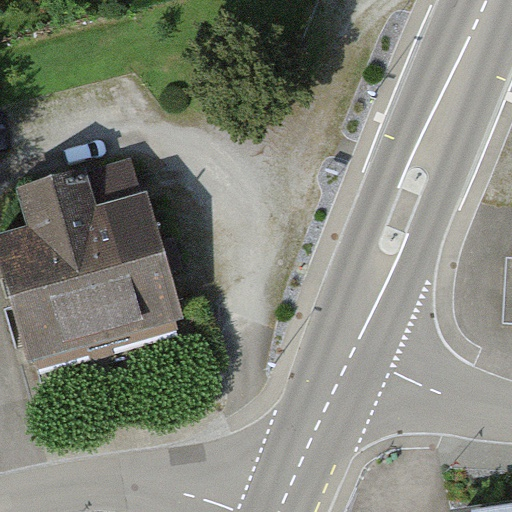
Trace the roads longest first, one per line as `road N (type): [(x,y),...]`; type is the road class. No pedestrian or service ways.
road 1 (secondary): [(349,352),(493,0)]
road 2 (residential): [(240,511),(188,493),(112,481),(0,506)]
road 3 (secondary): [(281,511),(349,352)]
road 4 (unclassified): [(349,352),(447,395),(511,409)]
